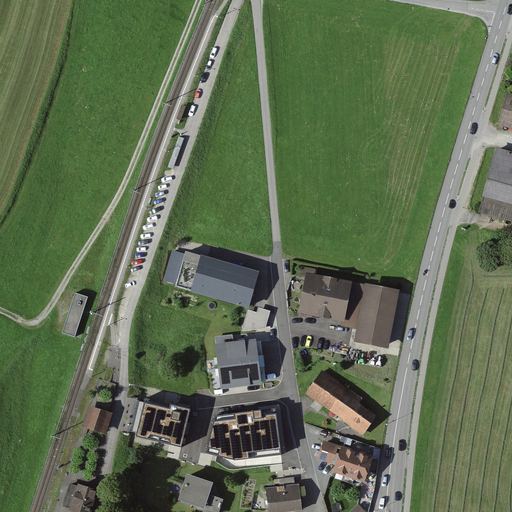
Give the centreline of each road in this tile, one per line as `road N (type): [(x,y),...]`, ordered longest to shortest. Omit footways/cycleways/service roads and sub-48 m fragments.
road 1 (residential): [(121,511),(103,484),(128,315),(241,0)]
road 2 (residential): [(322,511),(293,389),(257,0)]
road 3 (primary): [(503,14),(431,259),(405,376),(388,511)]
road 4 (track): [(0,311),(33,323),(50,306),(119,196),(198,0)]
